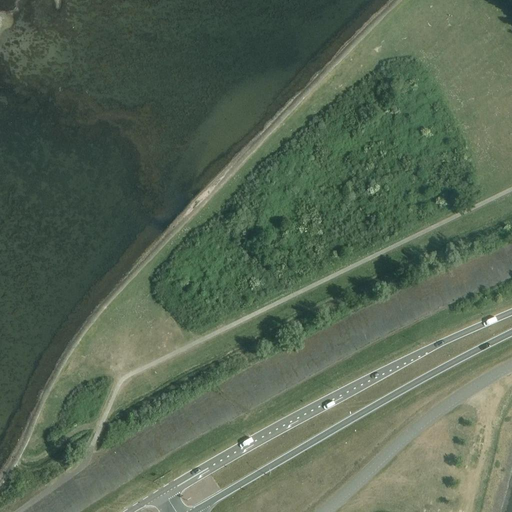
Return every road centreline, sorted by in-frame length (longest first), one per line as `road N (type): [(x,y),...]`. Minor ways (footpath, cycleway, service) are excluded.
road 1 (trunk): [(511,313),(324,401),(163,490)]
road 2 (trunk): [(194,511),(511,334)]
road 3 (unclassified): [(325,511),(443,408),(511,367)]
